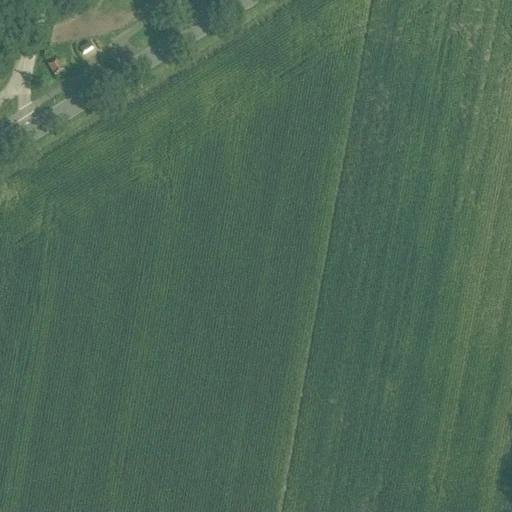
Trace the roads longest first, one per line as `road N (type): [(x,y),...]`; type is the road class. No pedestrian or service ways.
road 1 (tertiary): [(0,152),(245,0)]
road 2 (track): [(41,0),(22,102),(32,132)]
